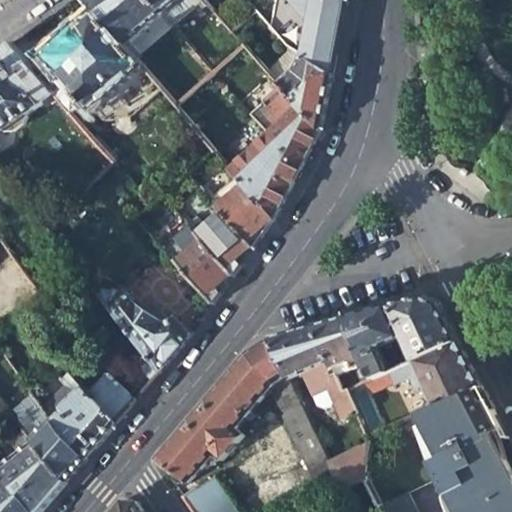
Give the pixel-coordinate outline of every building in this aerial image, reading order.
[(129,49),(165,17),(150,0),(84,0),(97,14),(129,49)] [(211,6),(208,2),(205,0),(150,0),(165,17),(175,28),(201,6),(206,11),(211,6)] [(345,0),(296,0),(306,10),(294,51),(303,57),(334,76),(350,3),(345,0)] [(166,91),(139,60),(129,49),(97,14),(67,40),(60,46),(51,41),(42,46),(44,57),(46,59),(33,70),(57,97),(76,118),(89,107),(101,121),(108,125),(112,127),(118,127),(125,125),(131,122),(166,91)] [(139,60),(175,28),(165,17),(129,49),(139,60)] [(0,137),(57,97),(33,70),(11,46),(0,54),(0,137)] [(283,85),(284,87),(324,131),(330,100),(334,76),(303,57),(297,72),(283,85)] [(255,119),(271,138),(302,173),(315,149),(324,131),(284,87),(267,105),(268,107),(255,119)] [(218,153),(241,182),(276,223),(291,193),(302,173),(271,138),(256,150),(230,143),(218,153)] [(216,203),(227,217),(256,250),(265,237),(276,223),(241,182),(216,203)] [(192,227),(207,245),(236,279),(248,262),(256,250),(227,217),(210,232),(200,221),(192,227)] [(171,255),(215,308),(226,293),(236,279),(207,245),(189,259),(180,249),(171,255)] [(100,295),(141,351),(161,378),(188,347),(192,340),(176,321),(164,324),(151,314),(135,301),(129,293),(125,294),(117,291),(110,291),(103,293),(100,295)] [(441,309),(433,305),(424,301),(376,315),(346,323),(362,359),(373,382),(418,364),(459,344),(448,323),(441,309)] [(333,371),(349,364),(362,359),(346,323),(330,328),(314,332),(333,371)] [(343,422),(359,416),(349,392),(345,393),(333,371),(314,332),(272,343),(291,382),(302,377),(319,413),(336,407),(343,422)] [(325,500),(345,492),(332,466),(291,382),(272,343),(251,357),(232,379),(181,437),(158,463),(191,486),(217,456),(225,463),(246,438),(238,431),(275,386),(291,411),(285,415),(325,500)] [(428,396),(436,410),(475,393),(482,390),(471,368),(459,344),(418,364),(373,382),(365,385),(371,399),(388,392),(410,384),(418,400),(428,396)] [(130,365),(150,391),(161,378),(141,351),(130,365)] [(349,364),(360,387),(365,385),(373,382),(362,359),(349,364)] [(67,372),(38,406),(58,435),(87,463),(106,441),(119,427),(89,398),(67,372)] [(109,380),(89,398),(119,427),(132,411),(121,396),(109,380)] [(403,423),(388,392),(371,399),(365,385),(360,387),(357,388),(349,392),(359,416),(367,437),(403,423)] [(511,511),(511,475),(492,437),(504,431),(497,417),(489,402),(482,390),(475,393),(436,410),(419,417),(410,420),(433,466),(456,511),(511,511)] [(11,418),(34,450),(38,457),(68,486),(79,472),(87,463),(58,435),(38,406),(34,401),(11,418)] [(370,446),(332,466),(345,492),(368,483),(371,447),(370,446)] [(34,450),(0,473),(0,480),(4,486),(10,495),(28,511),(44,511),(55,500),(68,486),(38,457),(34,450)] [(184,500),(192,511),(226,511),(235,506),(217,480),(184,500)] [(0,511),(28,511),(10,495),(4,486),(0,488),(0,511)] [(380,506),(383,511),(416,511),(406,493),(380,506)]
